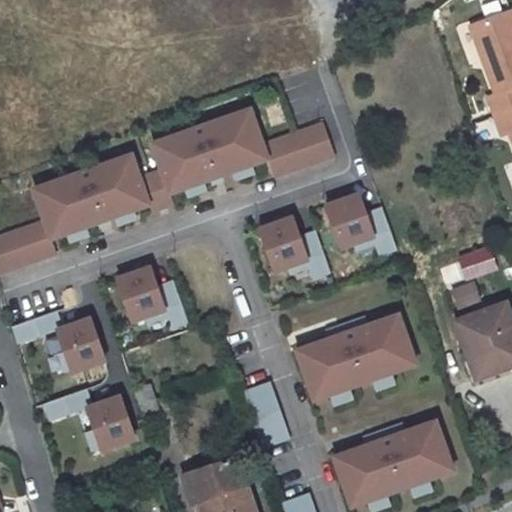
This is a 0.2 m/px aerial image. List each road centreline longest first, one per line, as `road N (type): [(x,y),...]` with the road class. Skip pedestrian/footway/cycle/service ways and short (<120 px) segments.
road 1 (unknown): [(223,229),(355,180),(360,156),(323,56),(326,30),(356,1)]
road 2 (unknown): [(327,511),(223,229)]
road 3 (unknown): [(14,299),(223,229)]
road 4 (residential): [(49,511),(0,346)]
